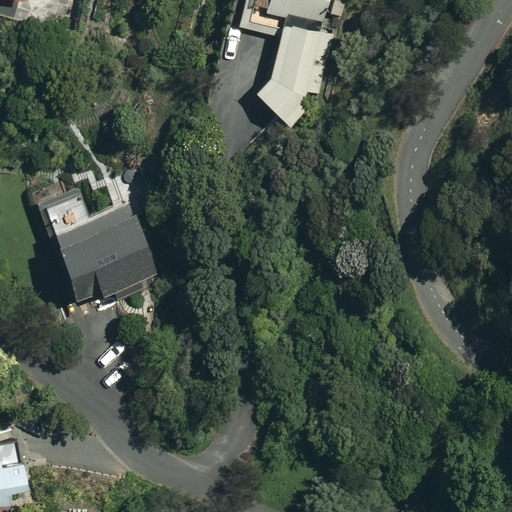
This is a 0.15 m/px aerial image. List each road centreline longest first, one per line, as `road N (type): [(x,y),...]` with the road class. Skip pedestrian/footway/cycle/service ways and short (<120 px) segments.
road 1 (residential): [(499,0),(424,130),(411,174),(412,220),(432,293),(454,326),(511,373)]
road 2 (residential): [(240,511),(151,462),(0,335)]
